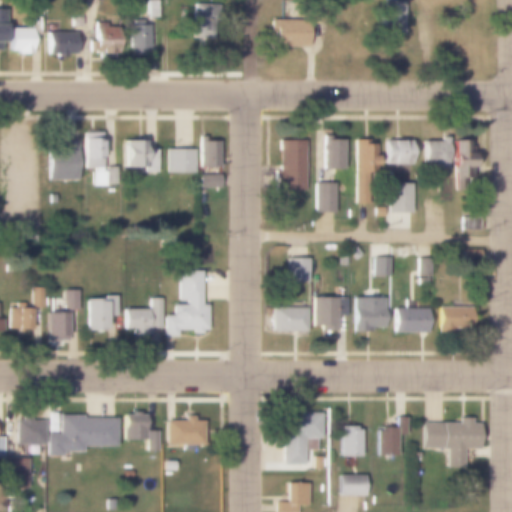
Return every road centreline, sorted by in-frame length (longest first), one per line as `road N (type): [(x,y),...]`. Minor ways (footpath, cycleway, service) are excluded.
road 1 (residential): [(507,511),(511,0)]
road 2 (residential): [(511,94),(0,94)]
road 3 (residential): [(511,373),(0,373)]
road 4 (residential): [(246,511),(250,94)]
